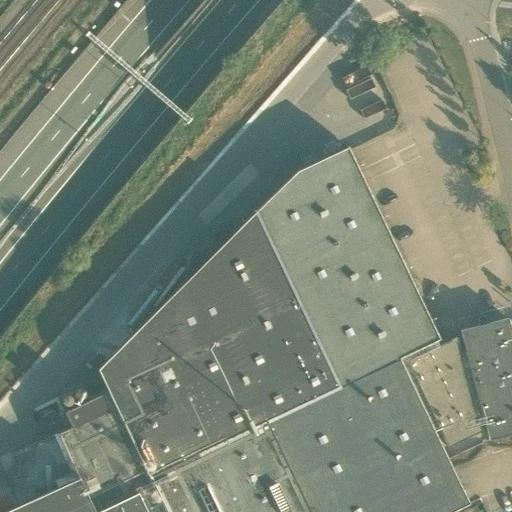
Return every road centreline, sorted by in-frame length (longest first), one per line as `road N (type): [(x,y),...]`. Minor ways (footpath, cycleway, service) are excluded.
road 1 (unclassified): [(382,0),(347,29),(0,421)]
road 2 (motorway): [(0,284),(238,0)]
road 3 (motorway): [(171,0),(0,206)]
road 4 (residential): [(511,156),(453,21)]
